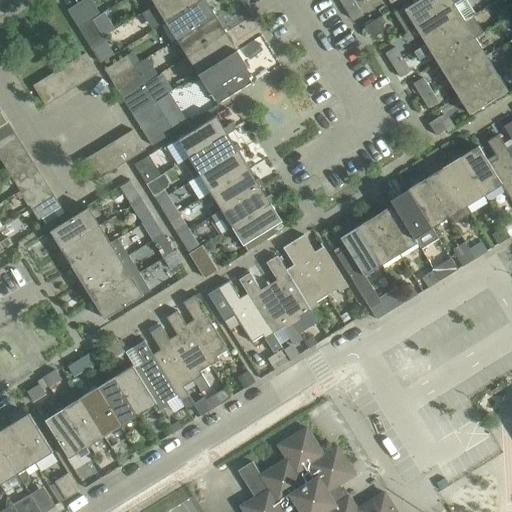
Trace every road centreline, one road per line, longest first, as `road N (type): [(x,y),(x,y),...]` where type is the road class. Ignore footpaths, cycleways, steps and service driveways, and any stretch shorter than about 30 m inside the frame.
road 1 (residential): [(85,511),(511,252)]
road 2 (residential): [(292,0),(368,121),(307,158)]
